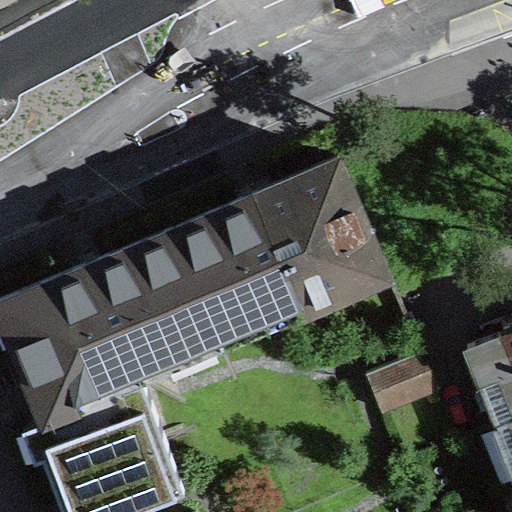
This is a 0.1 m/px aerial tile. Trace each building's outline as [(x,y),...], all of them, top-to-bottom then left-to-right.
[(375,259),(380,272),(387,269),(338,154),(267,184),(255,189),(305,304),(334,292),(328,279),(375,259)] [(305,304),(255,189),(186,219),(173,224),(216,327),(270,304),(275,317),(305,304)] [(216,342),(222,340),(216,327),(173,224),(88,260),(0,296),(0,303),(45,413),(31,419),(60,494),(66,511),(102,511),(183,482),(142,373),(169,362),(163,349),(211,329),(216,342)] [(482,379),(499,372),(511,404),(511,320),(504,324),(506,328),(467,343),(482,379)] [(437,384),(422,347),(368,369),(383,406),(437,384)]
